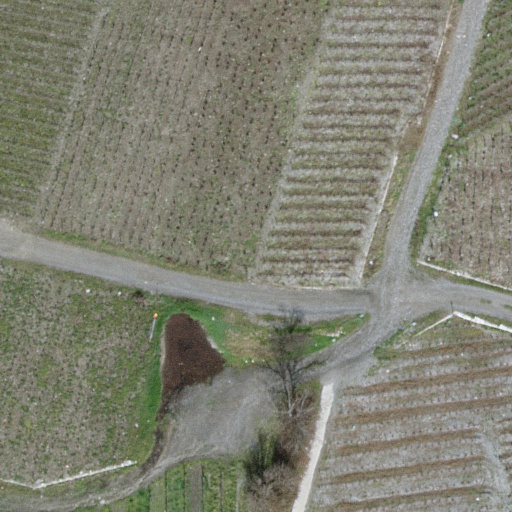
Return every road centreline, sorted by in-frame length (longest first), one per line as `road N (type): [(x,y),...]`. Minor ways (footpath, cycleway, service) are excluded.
road 1 (track): [(0,239),(276,302),(440,295),(511,305)]
road 2 (track): [(475,0),(402,229),(392,295),(362,356),(330,397),(312,450)]
road 3 (track): [(362,356),(294,380),(207,427)]
